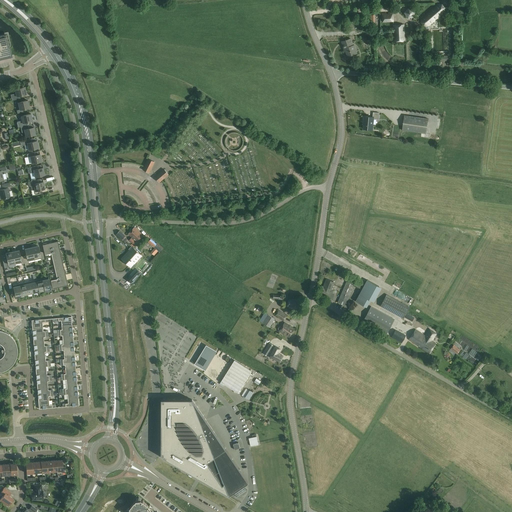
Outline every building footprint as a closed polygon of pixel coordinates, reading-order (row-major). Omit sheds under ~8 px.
[(437,4),(421,18),(421,22),(424,25),(428,26),(444,12),(444,8),(442,5),(437,4)] [(405,13),(408,17),(413,16),(414,10),(408,8),(405,13)] [(393,21),(393,13),(382,14),(382,21),(393,21)] [(404,40),(404,25),(393,25),(394,41),(404,40)] [(0,57),(10,55),(8,46),(10,45),(8,37),(6,37),(6,36),(5,36),(4,34),(0,35),(0,57)] [(347,56),(357,53),(354,45),(353,46),(351,39),(342,42),(345,52),(346,52),(347,56)] [(25,87),(15,89),(16,94),(11,95),(12,101),(20,99),(20,96),(26,94),(25,87)] [(18,103),(19,110),(17,110),(17,114),(23,112),(23,109),(29,107),(28,100),(18,103)] [(363,129),(372,130),(373,119),(379,120),(379,113),(373,112),(373,118),(364,117),(363,124),(364,124),(363,129)] [(31,114),(21,116),(22,121),(17,122),(17,123),(18,128),(20,127),(26,126),(26,122),(32,121),(31,114)] [(404,115),(402,130),(426,134),(428,119),(404,115)] [(26,126),(20,127),(22,133),(24,132),(26,137),(35,134),(34,127),(27,129),(26,126)] [(12,147),(20,145),(21,145),(27,146),(29,150),(39,148),(37,141),(30,142),(29,139),(20,141),(12,143),(12,147)] [(27,157),(28,157),(29,164),(32,163),(32,164),(42,161),(40,154),(33,156),(33,153),(26,154),(27,157)] [(149,173),(150,170),(154,162),(149,159),(143,170),(149,173)] [(36,166),(30,167),(30,171),(33,170),(35,177),(45,175),(43,168),(36,169),(36,166)] [(159,182),(168,174),(164,169),(155,177),(159,182)] [(36,183),(36,180),(28,182),(29,186),(31,186),(32,190),(35,190),(36,195),(42,193),(41,190),(45,189),(43,182),(36,183)] [(0,194),(1,199),(10,197),(8,188),(0,190),(0,194)] [(135,241),(137,242),(143,236),(135,228),(128,234),(132,238),(131,238),(130,240),(133,244),(135,242),(135,241)] [(122,240),(126,236),(120,231),(117,235),(122,240)] [(151,239),(148,242),(155,248),(158,251),(159,252),(162,249),(151,239)] [(43,245),(42,245),(45,255),(52,253),(51,251),(59,249),(59,246),(58,241),(46,244),(46,243),(43,244),(43,245)] [(38,246),(31,247),(34,260),(41,259),(41,260),(44,259),(43,252),(40,253),(38,246)] [(130,250),(122,258),(131,267),(141,256),(131,246),(129,249),(130,250)] [(31,247),(25,249),(26,256),(23,257),(25,263),(28,263),(28,261),(34,260),(31,247)] [(60,252),(59,249),(51,251),(52,253),(54,265),(63,263),(61,256),(62,256),(61,253),(60,253),(60,252)] [(19,250),(12,252),(15,264),(21,263),(22,264),(25,263),(23,257),(20,257),(19,250)] [(7,260),(3,261),(4,268),(9,267),(9,266),(15,264),(12,252),(6,253),(7,260)] [(65,271),(63,263),(54,265),(58,280),(66,278),(65,275),(65,274),(66,274),(66,271),(65,271)] [(127,278),(126,279),(131,283),(141,273),(136,268),(129,275),(130,276),(127,278)] [(348,279),(345,285),(353,288),(354,286),(359,289),(362,283),(349,275),(348,279)] [(51,281),(52,289),(53,289),(53,290),(56,289),(56,288),(68,285),(67,281),(66,278),(58,280),(51,281)] [(49,279),(43,280),(45,290),(45,291),(51,289),(51,287),(49,279)] [(329,299),(333,290),(332,290),(335,282),(327,279),(323,287),(322,286),(319,295),(329,299)] [(37,282),(37,280),(30,281),(33,293),(39,291),(37,282)] [(43,280),(37,282),(39,291),(45,290),(43,280)] [(360,294),(371,300),(379,286),(367,280),(360,294)] [(30,281),(25,282),(27,294),(33,293),(30,281)] [(27,294),(25,282),(19,284),(21,295),(22,295),(27,294)] [(21,295),(19,284),(13,285),(13,288),(12,288),(13,292),(14,291),(15,296),(15,295),(16,297),(22,296),(22,295),(21,295)] [(343,289),(338,303),(343,305),(346,306),(351,292),(343,289)] [(409,307),(387,295),(381,304),(404,317),(409,307)] [(299,309),(301,301),(289,299),(287,307),(299,309)] [(387,335),(395,320),(372,307),(364,322),(387,335)] [(283,321),(287,315),(279,310),(275,316),(283,321)] [(263,323),(268,315),(265,313),(259,321),(263,323)] [(275,319),(268,315),(263,323),(270,328),(275,319)] [(63,325),(72,324),(71,317),(55,318),(55,321),(63,321),(63,325)] [(48,322),(48,319),(31,320),(32,328),(41,327),(40,323),(48,322)] [(284,323),(281,328),(280,327),(279,327),(278,329),(278,330),(280,331),(279,332),(284,335),(284,334),(289,337),(294,329),(284,323)] [(63,325),(64,329),(53,330),(53,333),(73,332),(72,324),(63,325)] [(432,341),(436,333),(430,329),(425,336),(416,330),(409,340),(430,353),(436,343),(432,341)] [(0,370),(2,370),(2,371),(4,371),(5,370),(6,370),(8,369),(7,367),(9,365),(11,367),(12,365),(13,364),(14,363),(15,361),(15,360),(14,359),(15,356),(17,357),(17,355),(17,353),(17,351),(17,349),(17,348),(17,346),(16,344),(15,342),(14,343),(12,340),(14,339),(13,338),(11,337),(10,336),(9,335),(8,334),(7,335),(4,333),(4,332),(3,331),(1,331),(0,330),(0,349),(1,350),(2,352),(0,351),(0,370)] [(402,343),(406,336),(396,331),(392,337),(402,343)] [(73,332),(53,333),(54,336),(64,335),(64,340),(73,339),(73,332)] [(48,337),(48,334),(33,335),(33,342),(42,342),(42,337),(44,337),(48,337)] [(73,339),(64,340),(65,344),(63,344),(58,345),(58,348),(74,346),(73,339)] [(42,346),(42,342),(33,342),(34,350),(49,349),(49,346),(42,346)] [(263,353),(267,356),(273,346),(269,343),(263,353)] [(74,354),(74,346),(58,348),(59,351),(65,350),(66,355),(74,354)] [(275,347),(272,353),(270,357),(280,362),(283,357),(277,354),(278,352),(279,352),(280,349),(275,347)] [(50,351),(49,349),(34,350),(35,357),(43,356),(43,352),(45,352),(50,351)] [(203,368),(205,369),(214,355),(213,355),(204,350),(196,364),(202,368),(203,368)] [(74,354),(66,355),(66,359),(64,359),(59,359),(60,362),(75,361),(74,354)] [(44,361),(43,356),(35,357),(35,365),(50,363),(50,360),(44,361)] [(183,360),(175,374),(173,373),(170,377),(179,381),(189,363),(183,360)] [(238,393),(252,371),(235,360),(221,382),(238,393)] [(75,361),(60,362),(60,365),(67,365),(67,369),(76,369),(75,361)] [(51,366),(50,363),(35,365),(36,372),(45,371),(44,367),(46,367),(51,366)] [(76,369),(67,369),(67,374),(65,374),(61,374),(61,377),(76,376),(76,369)] [(45,371),(36,372),(36,379),(52,378),(51,375),(45,375),(45,371)] [(77,383),(76,376),(61,377),(61,380),(63,380),(63,384),(68,384),(77,383)] [(52,381),(52,378),(36,379),(37,387),(46,386),(45,381),(47,381),(52,381)] [(77,383),(68,384),(68,388),(67,389),(62,389),(62,392),(77,391),(77,383)] [(46,390),(46,386),(37,387),(38,394),(53,393),(53,390),(46,390)] [(62,392),(58,392),(59,395),(62,395),(61,395),(62,395),(69,394),(69,399),(78,398),(77,391),(62,392)] [(53,396),(53,393),(38,394),(38,401),(47,401),(47,396),(48,396),(53,396)] [(78,398),(69,399),(70,403),(62,404),(63,407),(79,406),(78,398)] [(161,456),(230,496),(248,483),(192,399),(161,399),(161,456)] [(47,405),(47,401),(38,401),(39,409),(55,408),(55,404),(47,405)] [(249,438),(251,446),(258,444),(257,436),(249,438)] [(56,460),(57,471),(62,471),(63,473),(66,473),(65,467),(62,467),(62,460),(61,460),(56,460)] [(34,485),(34,491),(31,492),(32,494),(31,494),(31,497),(32,497),(32,500),(35,499),(36,500),(37,500),(38,499),(43,499),(43,497),(45,497),(44,492),(42,493),(42,491),(41,485),(34,485)] [(13,499),(7,494),(9,492),(4,488),(0,493),(3,495),(0,499),(0,500),(8,506),(13,499)] [(130,508),(126,511),(151,511),(154,509),(149,506),(150,506),(143,500),(141,499),(136,500),(135,501),(129,508),(130,508)]
